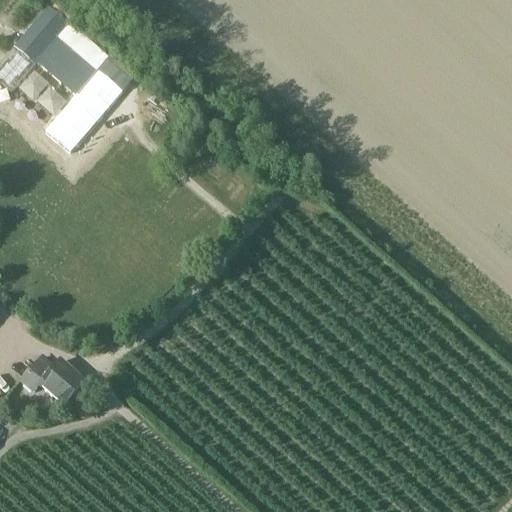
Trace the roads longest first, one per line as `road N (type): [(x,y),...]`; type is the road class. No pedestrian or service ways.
road 1 (track): [(250,233),(280,199),(320,210),(511,386)]
road 2 (track): [(79,369),(171,316),(250,233)]
road 3 (track): [(237,511),(122,410)]
road 4 (track): [(230,215),(128,120)]
road 5 (track): [(0,454),(17,436),(122,410)]
